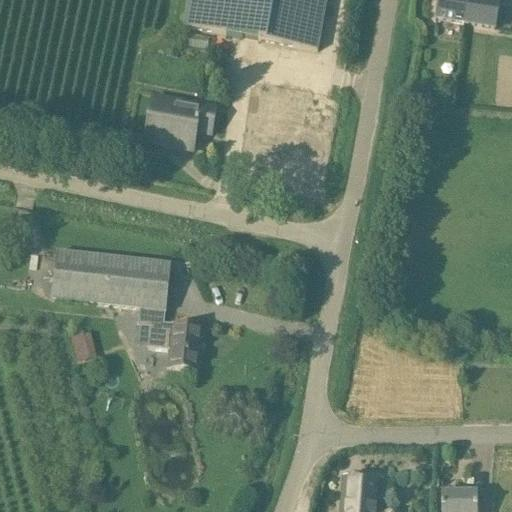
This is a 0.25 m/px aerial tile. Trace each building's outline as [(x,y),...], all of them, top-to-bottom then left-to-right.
[(188,0),(183,29),(318,53),(327,0),(188,0)] [(439,0),(435,23),(463,28),(464,25),(468,0),(439,0)] [(468,0),(464,25),(463,28),(495,32),(498,8),(502,8),(503,0),(468,0)] [(154,101),(146,145),(192,153),(196,134),(211,137),(215,113),(154,101)] [(140,312),(138,329),(150,331),(148,351),(169,353),(167,370),(200,374),(204,330),(172,327),(165,326),(166,316),(171,268),(57,256),(52,303),(140,312)] [(95,336),(74,339),(78,363),(99,360),(95,336)] [(341,511),(379,511),(382,480),(345,478),(341,511)] [(477,511),(477,496),(441,497),(441,511),(477,511)]
